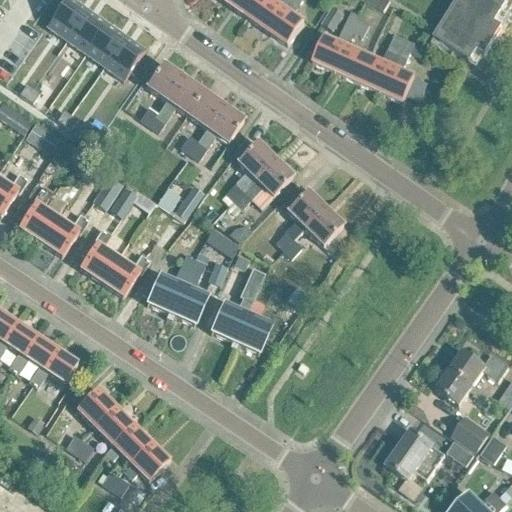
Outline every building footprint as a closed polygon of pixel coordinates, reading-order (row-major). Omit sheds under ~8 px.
[(212,0),(227,10),(233,0),(212,0)] [(247,24),(264,0),(263,0),(233,0),(227,10),(247,24)] [(284,15),(294,0),(279,0),(274,8),(264,0),(247,24),(267,38),(284,15)] [(294,0),(284,15),(267,38),(288,52),(304,29),(293,21),(307,0),(294,0)] [(384,17),(390,7),(378,0),(357,0),(357,1),(384,17)] [(511,0),(470,0),(461,15),(454,11),(443,28),(450,32),(440,49),(471,68),(477,57),(484,61),(502,33),(495,29),(508,9),(511,11),(511,0)] [(67,4),(46,35),(65,48),(86,18),(67,4)] [(333,36),(344,18),(334,11),(322,29),(333,36)] [(353,38),(359,25),(358,25),(360,21),(351,17),(337,49),(324,43),(312,69),(335,79),(347,53),(353,38)] [(86,18),(65,48),(84,61),(105,30),(86,18)] [(359,25),(353,38),(364,43),(370,30),(359,25)] [(105,30),(84,61),(103,74),(124,43),(105,30)] [(380,100),(405,44),(395,40),(382,69),(369,63),(358,89),(380,100)] [(124,43),(103,74),(122,87),(143,57),(124,43)] [(405,44),(380,100),(403,110),(415,84),(403,78),(411,59),(423,65),(428,53),(416,47),(415,49),(405,44)] [(358,89),(369,63),(347,53),(335,79),(358,89)] [(145,94),(165,108),(182,84),(161,70),(145,94)] [(185,122),(202,98),(182,84),(165,108),(148,132),(158,139),(175,115),(185,122)] [(25,106),(32,96),(25,91),(18,101),(25,106)] [(31,110),(38,100),(32,96),(25,106),(31,110)] [(206,137),(223,112),(202,98),(185,122),(206,137)] [(2,108),(0,111),(0,124),(4,128),(12,115),(2,108)] [(198,148),(190,161),(198,167),(215,143),(226,151),(243,125),(223,112),(206,137),(198,148)] [(62,132),(69,122),(62,117),(56,127),(62,132)] [(69,136),(76,126),(69,122),(62,132),(69,136)] [(88,154),(100,137),(89,130),(78,147),(88,154)] [(45,137),(34,152),(48,162),(59,146),(45,137)] [(190,161),(198,148),(188,141),(179,154),(190,161)] [(253,187),(274,166),(256,149),(236,169),(245,178),(224,200),(233,208),(243,197),(243,196),(253,186),(253,187)] [(243,197),(233,208),(241,216),(262,195),(271,204),(291,184),(274,166),(253,187),(253,186),(243,196),(243,197)] [(130,173),(123,169),(117,179),(124,183),(130,173)] [(103,190),(107,184),(89,173),(86,179),(103,190)] [(0,187),(0,223),(15,201),(18,202),(27,188),(18,182),(10,194),(0,187)] [(108,183),(107,184),(103,190),(92,207),(105,216),(121,191),(108,183)] [(186,225),(203,200),(192,191),(174,218),(186,225)] [(122,224),(135,202),(122,194),(108,216),(122,224)] [(39,249),(56,224),(40,214),(48,202),(40,196),(30,211),(32,212),(17,234),(39,249)] [(178,204),(166,196),(157,208),(170,217),(178,204)] [(304,236),(324,215),(306,198),(286,219),(304,236)] [(324,215),(304,236),(321,253),(342,233),(324,215)] [(56,224),(39,249),(61,264),(77,241),(78,242),(88,228),(79,222),(71,234),(56,224)] [(207,247),(234,261),(240,249),(213,235),(207,247)] [(100,290),(117,265),(102,254),(109,243),(100,237),(91,251),(93,252),(78,275),(100,290)] [(293,247),(283,257),(290,265),(300,254),(293,247)] [(194,267),(169,322),(194,333),(206,304),(192,298),(207,265),(197,260),(194,267)] [(117,265),(100,290),(122,304),(137,281),(139,282),(149,268),(140,262),(132,274),(117,265)] [(237,262),(232,272),(244,277),(248,267),(237,262)] [(158,282),(145,311),(169,322),(194,267),(184,263),(173,289),(158,282)] [(213,268),(206,288),(219,293),(227,274),(213,268)] [(222,311),(209,340),(231,349),(233,350),(262,281),(251,276),(238,305),(241,306),(236,317),(222,311)] [(262,281),(233,350),(236,352),(257,361),(271,332),(256,326),(274,286),(262,281)] [(0,348),(1,349),(14,329),(0,319),(0,348)] [(22,363),(35,343),(14,329),(1,349),(0,348),(0,360),(5,352),(17,360),(22,363)] [(15,380),(25,365),(37,373),(42,377),(55,357),(35,343),(22,363),(17,360),(7,375),(15,380)] [(42,377),(37,373),(28,387),(37,392),(46,379),(63,391),(76,371),(55,357),(42,377)] [(473,393),(474,391),(483,378),(499,388),(509,373),(492,362),(485,373),(462,357),(449,377),(473,393)] [(488,401),(474,391),(473,393),(449,377),(435,397),(459,413),(470,397),(473,400),(472,402),(483,409),(488,401)] [(510,415),(511,412),(511,388),(499,408),(510,415)] [(93,435),(114,413),(96,395),(75,417),(93,435)] [(111,453),(133,431),(114,413),(93,435),(111,453)] [(29,428),(26,434),(35,440),(43,429),(33,422),(29,428)] [(474,435),(463,428),(452,442),(476,458),(488,440),(477,432),(474,435)] [(129,471),(151,449),(133,431),(111,453),(104,460),(111,468),(119,461),(129,471)] [(445,463),(431,453),(432,452),(411,438),(397,459),(393,457),(384,471),(407,487),(414,478),(428,487),(445,463)] [(75,460),(83,448),(74,442),(66,455),(75,460)] [(507,451),(493,442),(481,460),(495,469),(507,451)] [(466,472),(474,461),(454,447),(446,459),(466,472)] [(83,448),(75,460),(84,466),(92,454),(83,448)] [(151,449),(129,471),(122,478),(130,487),(138,479),(147,489),(169,467),(151,449)] [(111,496),(118,483),(109,478),(101,491),(111,496)] [(118,483),(111,496),(121,502),(128,489),(118,483)] [(504,511),(511,504),(511,492),(511,491),(511,492),(500,503),(491,511),(504,511)] [(491,511),(500,503),(493,498),(484,507),(486,510),(483,511),(479,511),(468,502),(458,511),(491,511)]
